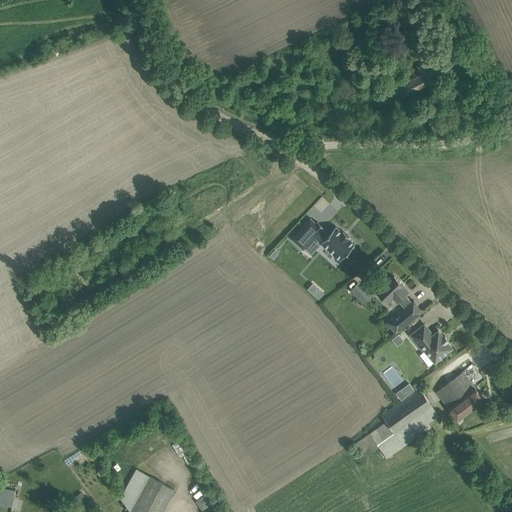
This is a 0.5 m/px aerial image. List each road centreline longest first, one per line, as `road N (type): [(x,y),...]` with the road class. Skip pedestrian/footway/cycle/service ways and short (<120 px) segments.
road 1 (unclassified): [(511,362),(302,161)]
road 2 (unclassified): [(302,161),(187,94),(151,51),(132,0)]
road 3 (unclassified): [(511,124),(462,141),(322,144),(302,161)]
